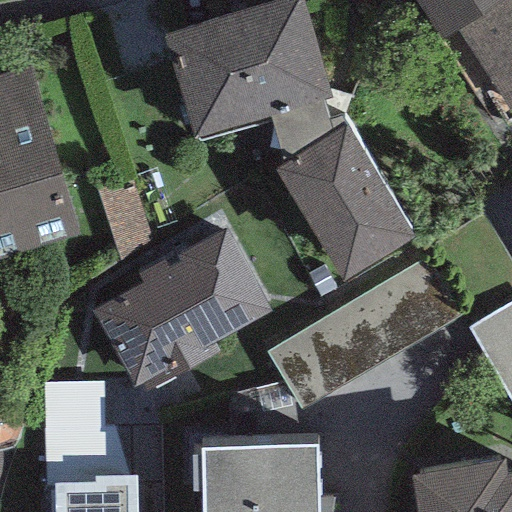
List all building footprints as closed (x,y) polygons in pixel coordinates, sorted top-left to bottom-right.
[(305,0),(248,0),(162,25),(195,129),(270,107),(283,154),(332,121),(324,91),(330,90),(305,0)] [(511,0),(418,0),(497,129),(511,119),(511,0)] [(28,60),(0,68),(0,251),(77,229),(28,60)] [(414,225),(349,115),(283,154),(277,158),(342,268),(414,225)] [(269,308),(226,224),(137,268),(142,279),(93,303),(137,390),(221,347),(214,335),(269,308)] [(426,256),(266,349),(301,409),(461,316),(426,256)] [(511,300),(469,325),(511,398),(511,300)] [(317,511),(316,435),(200,437),(201,511),(317,511)] [(506,449),(411,465),(418,511),(511,511),(511,461),(508,463),(506,449)] [(93,475),(53,476),(53,511),(136,511),(136,470),(93,470),(93,475)]
